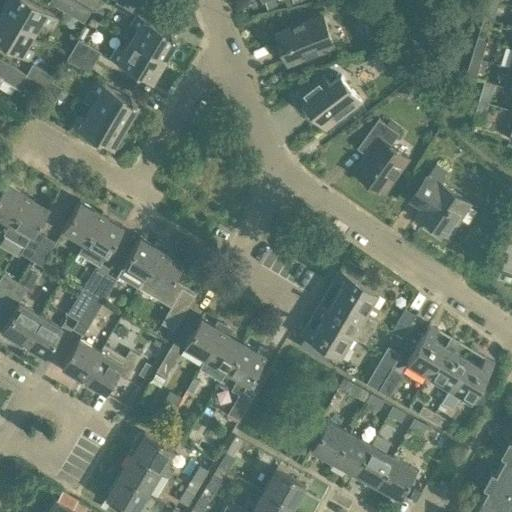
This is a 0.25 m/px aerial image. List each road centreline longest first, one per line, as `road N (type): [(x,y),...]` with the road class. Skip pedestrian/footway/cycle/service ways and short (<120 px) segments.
road 1 (residential): [(511,330),(283,174)]
road 2 (residential): [(304,313),(231,268),(283,174)]
road 3 (residential): [(131,187),(223,39)]
road 4 (residential): [(29,386),(78,416),(50,463),(0,434)]
road 5 (residential): [(283,174),(261,140),(223,39)]
